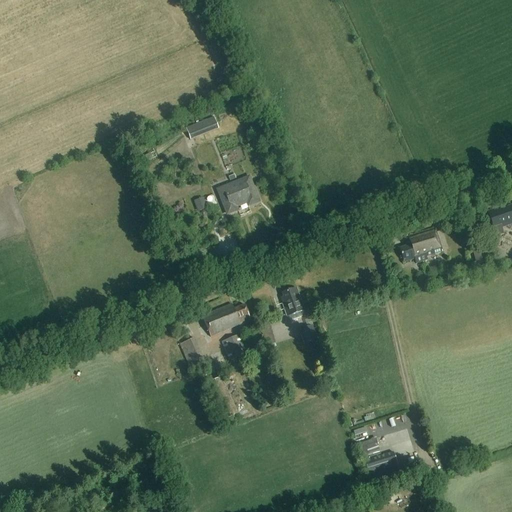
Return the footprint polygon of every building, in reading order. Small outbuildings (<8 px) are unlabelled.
[(237,90),(234,85),(225,89),(228,94),(237,90)] [(215,119),(187,130),(190,141),(219,130),(215,119)] [(151,153),(145,156),(148,162),(153,159),(151,153)] [(249,206),(259,202),(249,178),(218,191),(228,215),(238,211),(235,203),(246,199),(249,206)] [(198,211),(206,209),(203,198),(195,200),(198,211)] [(495,211),(489,213),(491,221),(497,238),(504,236),(502,229),(511,225),(511,222),(511,223),(511,222),(511,207),(507,209),(506,207),(495,211)] [(426,258),(442,253),(434,230),(408,238),(410,245),(399,249),(404,264),(415,260),(416,265),(427,261),(426,258)] [(483,247),(472,251),(476,265),(488,262),(483,247)] [(288,317),(304,311),(296,289),(282,294),(283,297),(281,298),(288,317)] [(240,324),(250,320),(244,306),(234,311),(231,306),(202,317),(211,338),(240,325),(240,324)] [(312,326),(301,330),(303,338),(315,334),(312,326)] [(253,335),(251,329),(245,332),(248,337),(253,335)] [(221,342),(229,361),(239,357),(247,354),(239,335),(221,342)] [(190,370),(205,364),(194,339),(180,345),(190,370)] [(276,353),(274,344),(268,346),(270,355),(276,353)] [(238,415),(221,378),(206,385),(222,422),(238,415)] [(393,452),(364,461),(371,484),(400,475),(393,452)]
